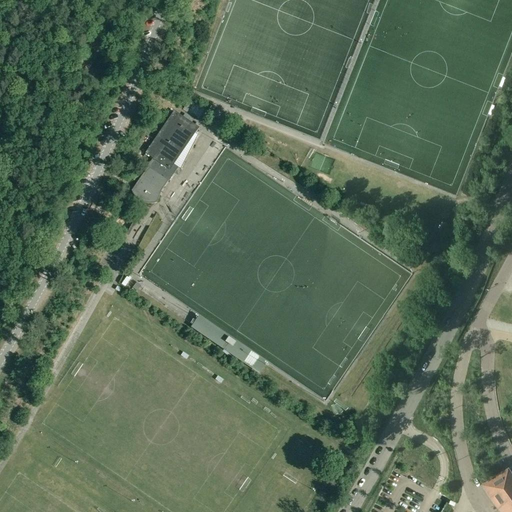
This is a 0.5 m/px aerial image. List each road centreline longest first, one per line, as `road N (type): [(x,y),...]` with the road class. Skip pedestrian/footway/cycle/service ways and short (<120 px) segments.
road 1 (unclassified): [(164,0),(96,174),(0,362)]
road 2 (residential): [(349,511),(456,318),(511,187)]
